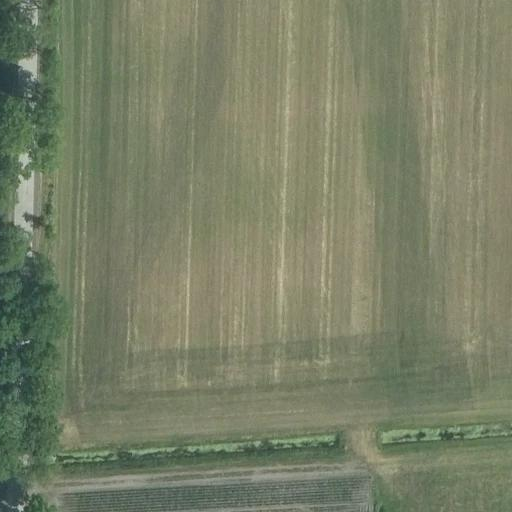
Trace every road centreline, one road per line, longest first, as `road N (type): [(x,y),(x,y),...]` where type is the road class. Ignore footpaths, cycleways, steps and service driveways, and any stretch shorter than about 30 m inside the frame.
road 1 (tertiary): [(15,511),(29,0)]
road 2 (track): [(511,397),(18,436)]
